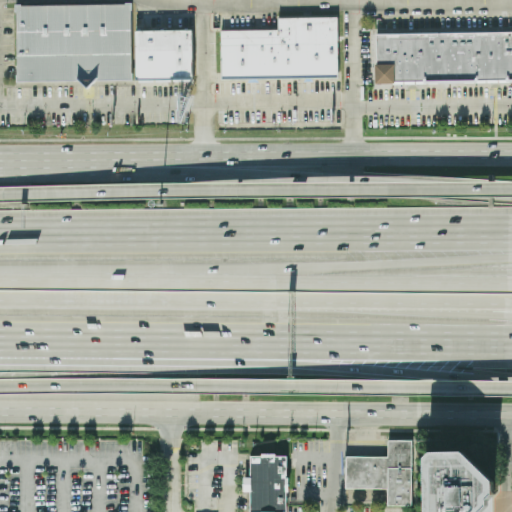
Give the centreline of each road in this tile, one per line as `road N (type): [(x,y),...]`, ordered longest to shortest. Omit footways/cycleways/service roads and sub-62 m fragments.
road 1 (motorway): [(0,349),(511,383)]
road 2 (primary): [(0,415),(511,418)]
road 3 (motorway): [(511,234),(0,236)]
road 4 (motorway): [(0,342),(511,343)]
road 5 (motorway): [(511,275),(0,275)]
road 6 (motorway): [(511,194),(15,161)]
road 7 (primary): [(511,162),(15,161)]
road 8 (motorway): [(511,189),(31,196)]
road 9 (motorway): [(0,300),(353,303)]
road 10 (motorway): [(205,386),(511,389)]
road 11 (motorway): [(0,388),(205,386)]
road 12 (motorway): [(353,303),(511,316)]
road 13 (motorway): [(353,303),(511,303)]
